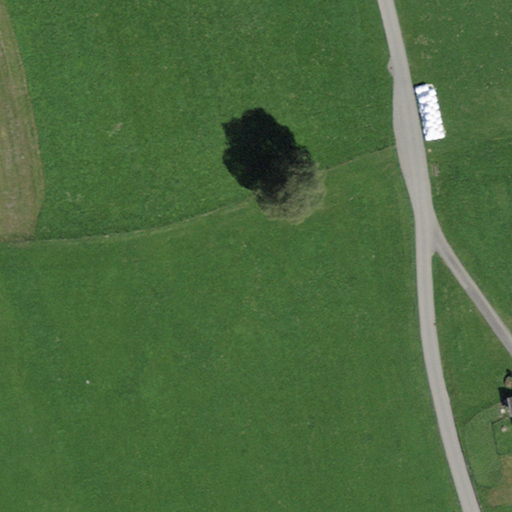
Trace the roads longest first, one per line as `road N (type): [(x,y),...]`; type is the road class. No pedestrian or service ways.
road 1 (unclassified): [(472,511),(425,324),(422,214),(385,0)]
road 2 (track): [(511,346),(422,214)]
